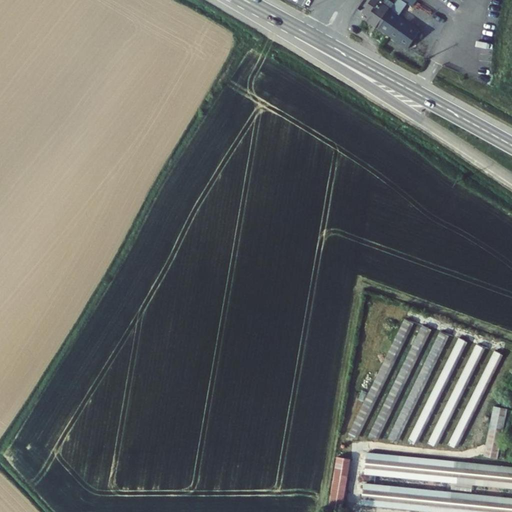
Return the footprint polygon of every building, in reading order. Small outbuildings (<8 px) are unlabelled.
[(367,14),(362,20),(375,29),(381,20),(394,2),(391,0),(369,0),(362,11),(367,14)] [(387,36),(384,40),(406,51),(416,36),(419,38),(422,33),(400,18),(412,0),(395,0),(394,2),(381,20),(392,28),(387,36)] [(392,28),(381,20),(375,29),(387,36),(392,28)] [(394,315),(385,312),(345,442),(352,444),(394,315)] [(412,321),(403,318),(363,443),(372,446),(412,321)] [(448,335),(438,331),(389,439),(398,443),(448,335)] [(497,459),(508,409),(493,406),(483,457),(497,459)] [(378,457),(370,453),(370,454),(346,497),(354,502),(378,457)] [(400,459),(393,456),(369,500),(376,504),(400,459)] [(336,457),(328,508),(342,510),(350,459),(336,457)] [(421,461),(414,458),(390,502),(397,506),(421,461)] [(442,465),(435,461),(411,504),(419,508),(442,465)] [(464,466),(457,463),(433,507),(439,511),(464,466)] [(460,511),(461,511),(484,468),(478,465),(456,510),(460,511)] [(485,511),(506,471),(499,468),(477,511),(485,511)]
